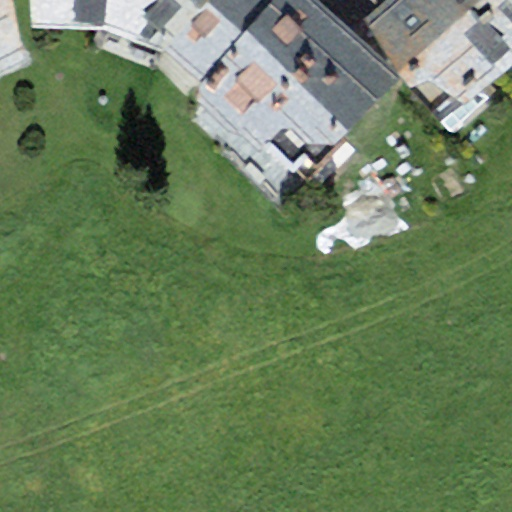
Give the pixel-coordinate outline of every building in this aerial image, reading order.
[(0,0),(0,84),(44,62),(35,0),(0,0)] [(157,0),(46,0),(45,22),(156,27),(157,0)] [(167,0),(159,38),(213,84),(285,0),(167,0)] [(408,86),(318,0),(298,0),(215,86),(314,182),(408,86)] [(511,7),(506,0),(414,0),(379,27),(452,121),(511,75),(511,7)]
